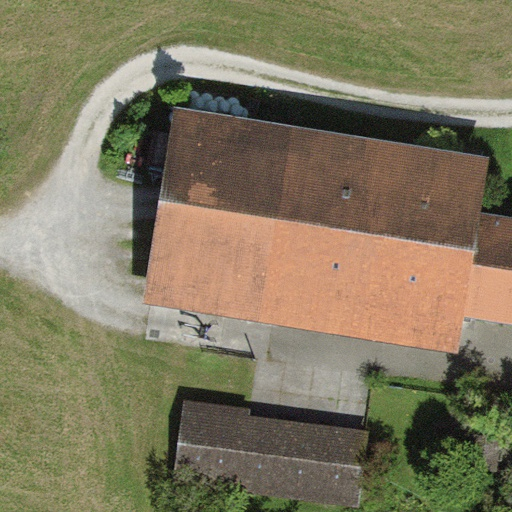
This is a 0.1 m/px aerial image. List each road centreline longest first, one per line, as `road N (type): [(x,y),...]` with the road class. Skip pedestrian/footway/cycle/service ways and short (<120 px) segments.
road 1 (track): [(36,271),(86,150),(134,83),(199,66),(511,112)]
road 2 (track): [(0,253),(101,303),(224,344),(511,383)]
